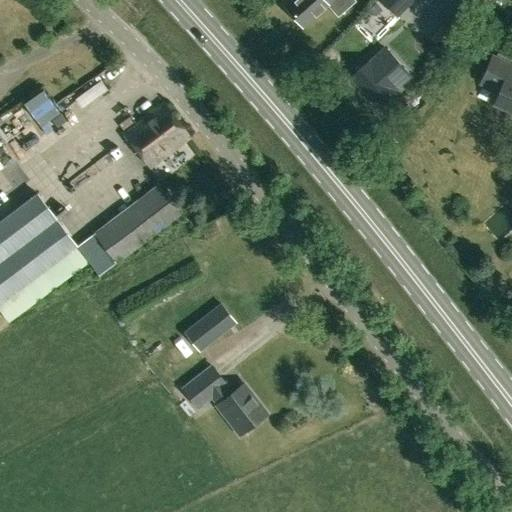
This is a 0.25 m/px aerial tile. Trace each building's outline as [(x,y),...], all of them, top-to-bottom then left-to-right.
[(303,27),(327,5),(338,17),(356,1),(355,0),(293,0),(286,7),(303,27)] [(380,0),(396,16),(407,5),(411,0),(380,0)] [(369,61),(351,77),(366,93),(364,95),(376,107),(395,90),(394,89),(409,75),(384,48),(369,62),(369,61)] [(511,66),(492,58),(481,84),(500,92),(495,103),(499,105),(498,108),(499,110),(506,114),(509,113),(510,110),(511,111),(511,66)] [(190,138),(165,104),(125,133),(151,168),(190,138)] [(17,129),(4,136),(16,160),(29,153),(17,129)] [(160,187),(95,234),(78,247),(99,276),(117,263),(181,216),(160,187)] [(0,222),(0,311),(8,322),(89,262),(38,194),(0,222)] [(120,306),(130,321),(203,277),(193,261),(120,306)] [(186,332),(201,351),(237,324),(222,304),(186,332)] [(184,390),(199,408),(212,397),(218,405),(217,405),(241,436),(268,415),(244,385),(233,393),(213,367),(184,390)]
